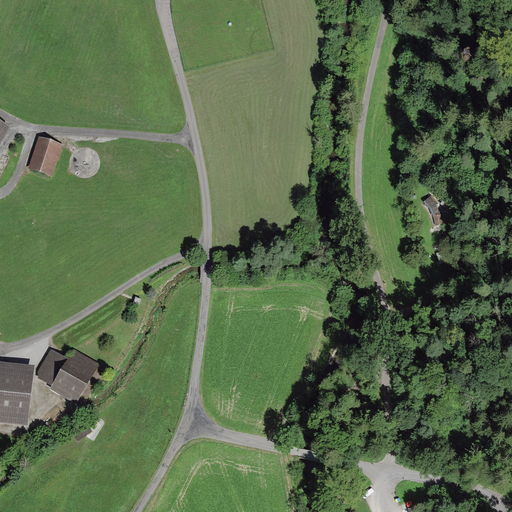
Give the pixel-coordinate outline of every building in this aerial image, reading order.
[(0,142),(9,127),(0,121),(0,142)] [(63,145),(38,138),(29,168),(54,176),(63,145)] [(439,204),(432,197),(424,204),(431,211),(434,218),(437,228),(443,226),(440,215),(436,206),(439,204)] [(453,249),(445,251),(447,261),(455,260),(453,249)] [(445,251),(437,253),(440,263),(447,261),(445,251)] [(99,366),(73,350),(68,359),(51,349),(39,370),(39,379),(52,386),(50,389),(76,404),(99,366)] [(34,369),(0,365),(0,423),(28,427),(34,369)]
